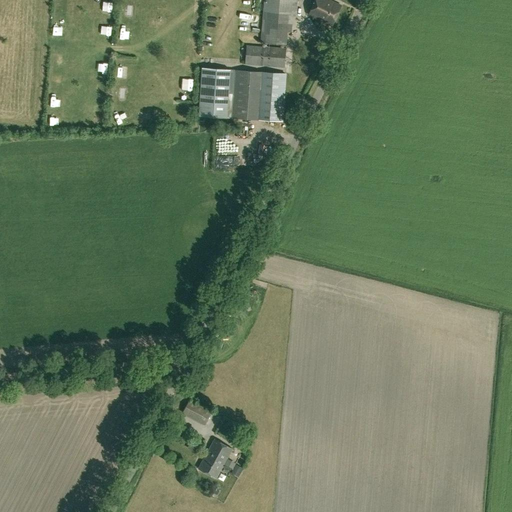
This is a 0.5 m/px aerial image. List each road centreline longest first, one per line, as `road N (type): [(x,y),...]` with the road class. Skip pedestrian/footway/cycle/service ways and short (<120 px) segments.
road 1 (unclassified): [(114,511),(368,0)]
road 2 (track): [(0,380),(186,366)]
